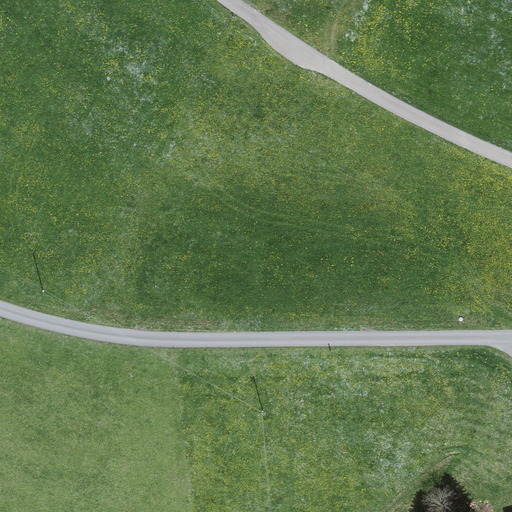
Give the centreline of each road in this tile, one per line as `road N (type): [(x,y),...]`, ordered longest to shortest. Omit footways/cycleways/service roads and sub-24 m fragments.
road 1 (unclassified): [(511,337),(122,333),(0,305)]
road 2 (track): [(231,0),(342,72),(511,158)]
